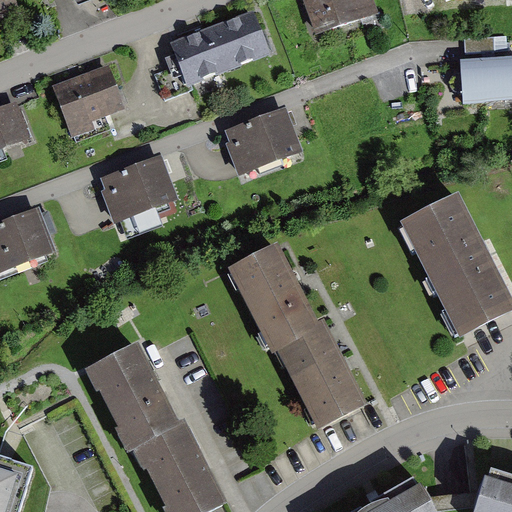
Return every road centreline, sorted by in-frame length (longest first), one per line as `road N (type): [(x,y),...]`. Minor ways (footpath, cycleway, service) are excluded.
road 1 (residential): [(0,212),(410,53)]
road 2 (unclassified): [(295,511),(403,444),(511,426)]
road 3 (residential): [(0,76),(204,0)]
